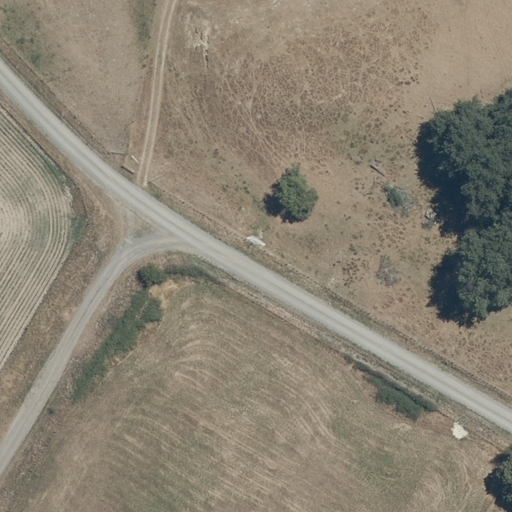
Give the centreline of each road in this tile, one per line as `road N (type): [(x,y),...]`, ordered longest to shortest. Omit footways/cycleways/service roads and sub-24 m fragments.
road 1 (unclassified): [(143,204),(511,423)]
road 2 (unclassified): [(0,444),(143,204)]
road 3 (unclassified): [(0,68),(106,181),(143,204)]
